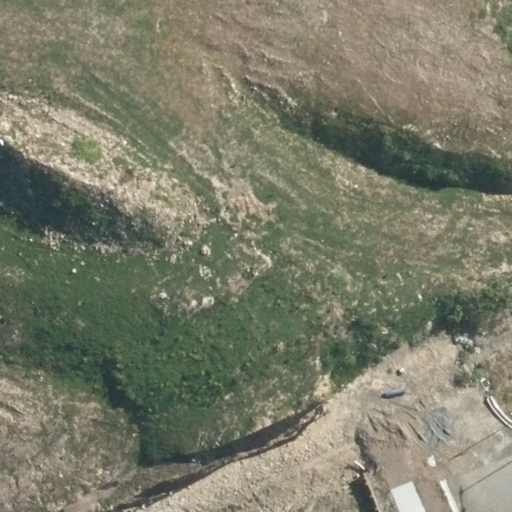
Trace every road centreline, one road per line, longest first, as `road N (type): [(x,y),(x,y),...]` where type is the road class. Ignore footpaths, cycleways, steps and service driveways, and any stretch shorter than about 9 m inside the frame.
road 1 (unknown): [(452,385),(292,0)]
road 2 (residential): [(501,511),(452,385)]
